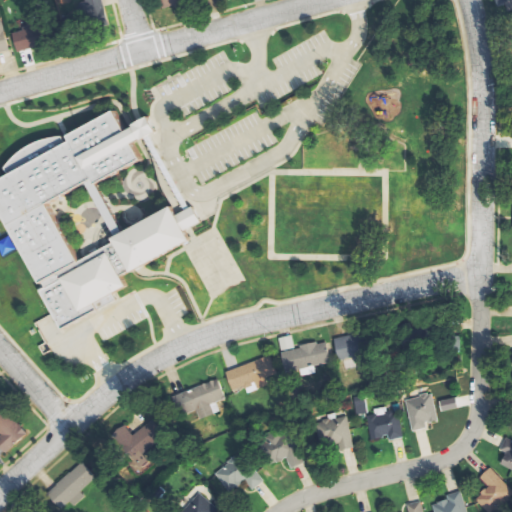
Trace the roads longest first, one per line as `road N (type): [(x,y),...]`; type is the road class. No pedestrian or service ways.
road 1 (residential): [(466,0),(482,76),(471,429),(442,459),(316,492),(275,511)]
road 2 (residential): [(0,489),(127,377),(187,344),(480,272)]
road 3 (residential): [(0,91),(328,0)]
